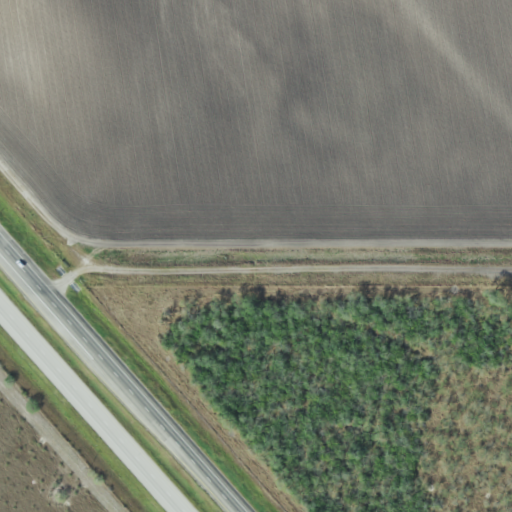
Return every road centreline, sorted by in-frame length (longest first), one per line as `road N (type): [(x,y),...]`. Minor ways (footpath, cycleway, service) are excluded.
road 1 (track): [(511,268),(101,263),(72,247),(0,164)]
road 2 (trunk): [(248,511),(0,236)]
road 3 (trunk): [(0,299),(188,511)]
